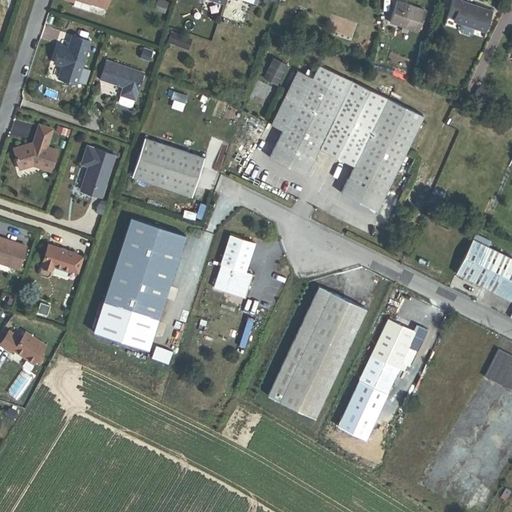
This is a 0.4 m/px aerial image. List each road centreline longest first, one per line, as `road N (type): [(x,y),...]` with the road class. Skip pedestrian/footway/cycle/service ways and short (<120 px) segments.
road 1 (unclassified): [(511,329),(232,190)]
road 2 (unknown): [(232,190),(213,211),(157,325)]
road 3 (residential): [(40,0),(0,118)]
